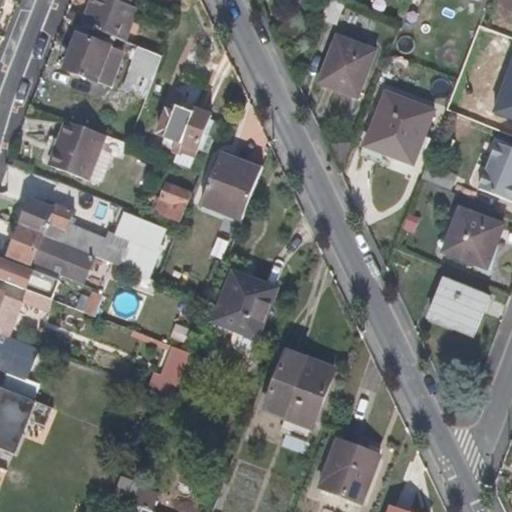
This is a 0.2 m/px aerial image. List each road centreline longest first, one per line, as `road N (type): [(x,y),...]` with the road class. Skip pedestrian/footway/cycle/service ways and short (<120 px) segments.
road 1 (residential): [(227,0),(452,466)]
road 2 (residential): [(45,0),(0,121)]
road 3 (residential): [(452,466),(479,442),(511,363)]
